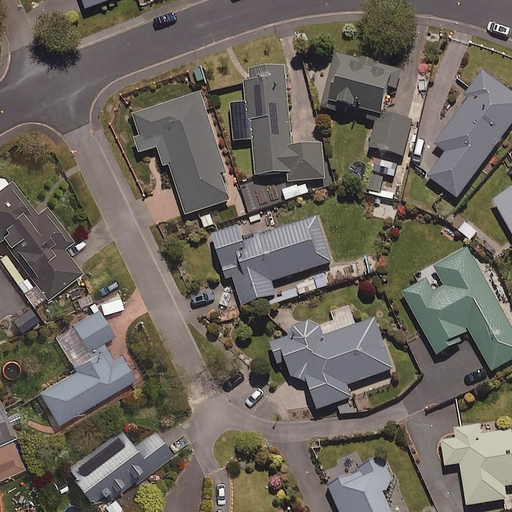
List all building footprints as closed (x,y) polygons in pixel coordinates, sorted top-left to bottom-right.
[(118,0),(83,0),(88,12),(118,0)] [(403,72),(335,55),(330,76),(318,78),(323,110),(342,115),(344,108),(385,118),(392,88),(399,90),(403,72)] [(285,69),(246,73),(250,120),(252,119),(258,178),(289,175),(289,184),(326,181),(323,147),(292,150),(285,69)] [(511,128),(511,93),(485,74),(468,97),(472,100),(437,146),(448,154),(430,179),(459,200),(511,128)] [(225,172),(202,96),(135,116),(142,139),(138,140),(143,155),(160,149),(165,168),(172,166),(188,216),(231,203),(221,173),(225,172)] [(385,118),(380,117),(372,150),(405,158),(412,125),(385,118)] [(400,166),(374,159),(370,172),(397,178),(400,166)] [(0,190),(0,244),(3,242),(48,300),(81,274),(62,250),(73,242),(45,206),(35,214),(10,183),(0,190)] [(511,194),(496,204),(511,231),(511,194)] [(256,239),(251,223),(213,236),(229,281),(235,279),(245,309),(277,298),(273,284),(334,264),(318,218),(256,239)] [(480,231),(467,221),(458,234),(471,244),(480,231)] [(511,363),(511,329),(469,251),(435,269),(445,288),(434,294),(428,282),(404,295),(439,357),(474,338),(494,374),(511,363)] [(120,356),(113,360),(103,343),(112,337),(98,313),(74,326),(92,358),(72,370),(74,373),(39,393),(58,426),(134,381),(120,356)] [(325,338),(320,321),(298,328),(300,336),(273,344),(280,366),(289,364),(293,379),(308,383),(317,412),(352,402),(348,389),(394,374),(378,322),(325,338)] [(0,443),(14,438),(0,406),(0,443)] [(511,433),(484,438),(482,427),(457,431),(459,441),(443,444),(447,468),(462,466),(469,508),(509,502),(507,489),(511,488),(511,433)] [(100,504),(106,511),(125,511),(113,495),(123,487),(125,491),(173,457),(156,433),(134,449),(122,432),(68,471),(94,508),(100,504)] [(11,441),(0,446),(0,482),(25,470),(11,441)] [(395,490),(382,463),(329,487),(340,511),(393,511),(385,494),(395,490)]
